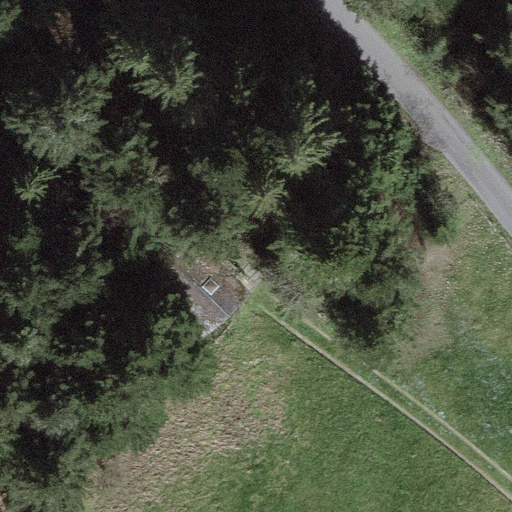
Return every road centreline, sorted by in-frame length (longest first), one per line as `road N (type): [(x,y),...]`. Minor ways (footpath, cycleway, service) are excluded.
road 1 (track): [(276,305),(511,500)]
road 2 (unclassified): [(511,216),(320,0)]
